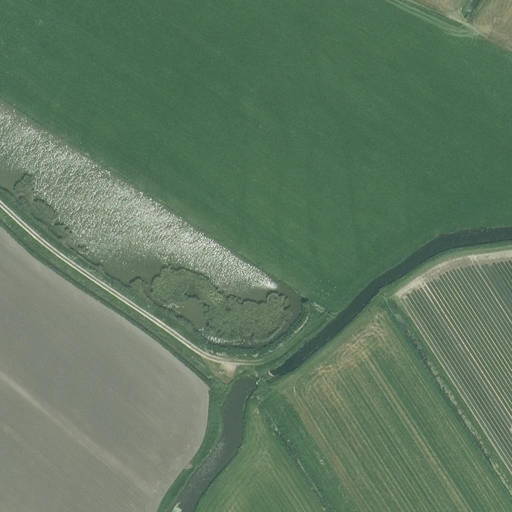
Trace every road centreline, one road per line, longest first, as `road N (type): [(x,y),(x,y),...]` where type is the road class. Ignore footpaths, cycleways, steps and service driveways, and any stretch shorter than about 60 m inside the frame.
road 1 (track): [(249,362),(196,349),(70,263),(0,203)]
road 2 (track): [(339,511),(263,395)]
